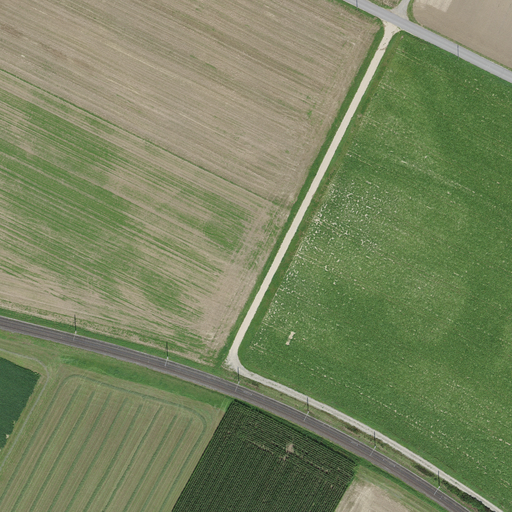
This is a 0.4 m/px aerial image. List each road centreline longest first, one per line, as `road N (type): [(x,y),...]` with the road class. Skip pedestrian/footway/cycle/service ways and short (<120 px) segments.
road 1 (track): [(396,20),(230,361),(379,433),(507,511)]
road 2 (track): [(396,20),(511,76)]
